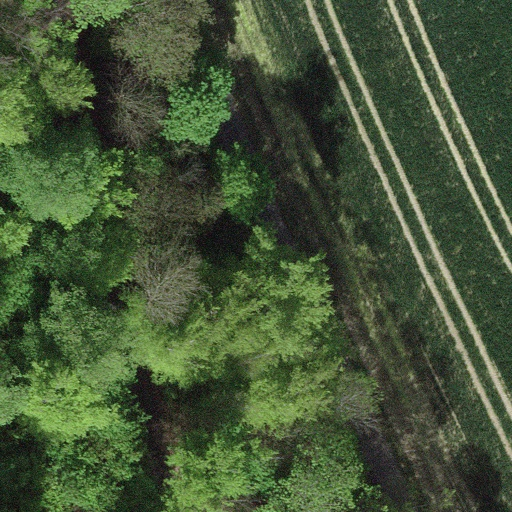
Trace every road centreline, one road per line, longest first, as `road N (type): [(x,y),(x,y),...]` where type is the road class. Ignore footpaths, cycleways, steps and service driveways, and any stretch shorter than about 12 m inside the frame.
road 1 (track): [(405,511),(229,118),(188,0)]
road 2 (track): [(65,0),(166,511)]
